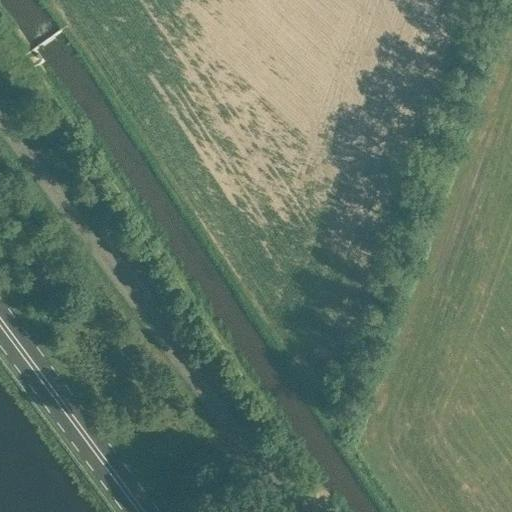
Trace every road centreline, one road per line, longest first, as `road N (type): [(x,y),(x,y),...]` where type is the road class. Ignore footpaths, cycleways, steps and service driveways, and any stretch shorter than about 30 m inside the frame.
road 1 (unclassified): [(271,511),(0,150)]
road 2 (primary): [(143,511),(0,319)]
